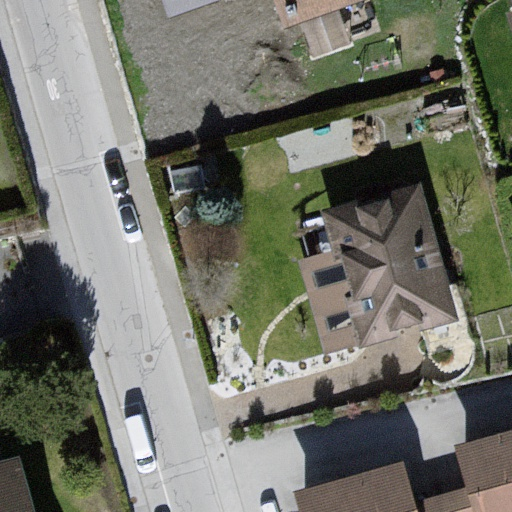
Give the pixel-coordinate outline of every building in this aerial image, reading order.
[(256,0),(268,32),(362,0),(256,0)] [(511,12),(495,19),(511,66),(511,12)] [(408,195),(314,221),(323,254),(287,264),(316,364),(445,328),(408,195)] [(511,511),(511,438),(443,454),(459,511),(511,511)] [(16,511),(3,465),(0,465),(0,511),(16,511)] [(403,511),(392,470),(280,498),(283,511),(403,511)]
